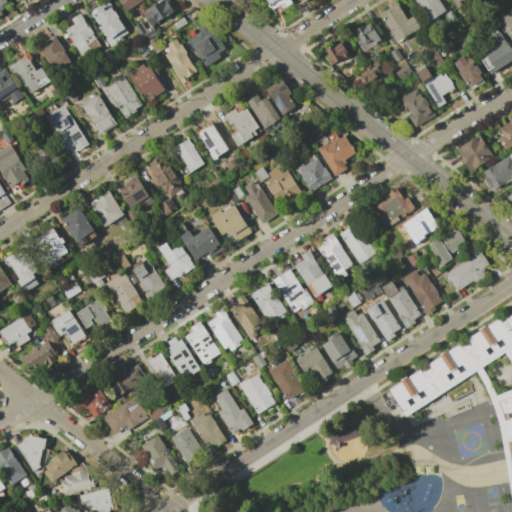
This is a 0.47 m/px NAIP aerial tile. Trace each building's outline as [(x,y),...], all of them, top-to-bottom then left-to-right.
[(142,0),(127,10),(120,0),(142,0)] [(161,0),(168,0),(175,10),(151,25),(142,12),(161,0)] [(289,0),(291,2),(280,9),(277,5),(272,9),(266,0),(289,0)] [(388,8),(386,4),(392,0),(394,4),(396,3),(406,19),(412,15),(419,27),(396,42),(378,14),(388,8)] [(438,0),(445,10),(428,21),(414,0),(438,0)] [(461,0),(460,1),(459,0),(457,1),(460,5),(456,8),(450,0),(461,0)] [(108,37),(91,10),(102,3),(106,9),(111,6),(128,33),(121,37),(123,40),(112,47),(107,38),(108,37)] [(511,7),(511,42),(496,18),(511,7)] [(449,10),(453,17),(448,20),(443,13),(449,10)] [(93,33),(101,46),(83,58),(65,30),(66,29),(64,26),(73,21),(71,18),(80,12),(93,33)] [(173,24),(183,18),(187,23),(177,30),(173,24)] [(145,30),(152,26),(156,33),(143,41),(134,26),(140,22),(145,30)] [(361,26),(362,28),(369,23),(379,39),(362,51),(355,40),(359,38),(354,31),(361,26)] [(206,66),(188,39),(200,31),(198,28),(204,24),(209,30),(212,28),(226,48),(218,53),(220,56),(206,66)] [(496,28),(511,52),(511,58),(489,74),(479,59),(493,50),(484,36),(496,28)] [(55,35),(71,61),(54,71),(38,46),(55,35)] [(154,37),(162,49),(156,53),(148,41),(154,37)] [(168,45),(167,44),(176,38),(179,44),(181,43),(187,53),(186,54),(197,70),(186,77),(187,79),(182,83),(163,55),(167,53),(163,48),(168,45)] [(336,42),(337,44),(339,42),(347,56),(344,58),(343,56),(329,65),(320,52),(336,42)] [(143,43),(150,53),(142,58),(136,48),(143,43)] [(395,48),(401,58),(395,61),(389,52),(395,48)] [(435,50),(443,63),(436,67),(428,55),(435,50)] [(23,54),(26,52),(30,53),(32,57),(31,60),(30,61),(36,70),(42,66),(51,80),(32,92),(27,85),(26,86),(16,71),(13,72),(9,66),(22,57),(23,54)] [(462,56),(467,62),(471,59),(473,61),(471,63),(473,67),(476,65),(480,72),(478,73),(481,79),(469,87),(453,62),(462,56)] [(402,58),(411,72),(399,79),(393,71),(392,72),(389,67),(402,58)] [(372,61),(374,63),(377,62),(380,66),(377,68),(380,73),(360,86),(352,74),(372,61)] [(128,73),(131,71),(129,69),(138,63),(140,65),(143,63),(145,67),(149,65),(165,89),(149,99),(145,92),(142,94),(128,73)] [(424,66),(432,78),(443,72),(453,87),(440,96),(444,102),(437,107),(415,71),(424,66)] [(10,96),(0,102),(0,71),(6,67),(18,86),(17,87),(23,97),(14,103),(10,96)] [(106,83),(99,88),(92,77),(98,72),(106,83)] [(122,74),(142,104),(135,108),(137,111),(126,118),(107,88),(112,84),(110,81),(122,74)] [(266,89),(282,79),(291,93),(288,95),(296,106),(282,115),(266,89)] [(77,96),(70,101),(65,93),(72,88),(77,96)] [(401,99),(400,98),(415,88),(422,98),(423,97),(428,105),(427,106),(431,112),(432,111),(434,115),(414,127),(408,117),(411,115),(406,108),(404,110),(398,101),(401,99)] [(264,129),(246,99),(256,93),(261,100),(266,97),(280,119),(264,129)] [(98,94),(116,123),(101,133),(82,105),(98,94)] [(89,143),(79,150),(75,145),(67,150),(45,117),(64,105),(89,143)] [(230,124),(224,115),(239,105),(243,111),(246,109),(258,127),(254,130),(257,134),(237,146),(231,136),(238,132),(232,123),(230,124)] [(511,112),(511,144),(505,149),(490,128),(511,112)] [(218,156),(214,159),(197,133),(211,123),(230,152),(219,159),(218,156)] [(0,133),(6,129),(13,139),(7,144),(0,133)] [(328,144),(327,142),(324,138),(334,132),(338,138),(336,139),(328,144)] [(40,164),(31,151),(30,152),(25,145),(44,133),(61,158),(55,162),(51,157),(40,164)] [(478,134),(493,155),(470,171),(455,149),(478,134)] [(344,160),(346,162),(344,164),(347,168),(335,176),(317,149),(327,142),(328,144),(336,139),(337,140),(344,135),(355,152),(344,160)] [(178,151),(177,152),(174,148),(189,139),(204,163),(190,172),(187,167),(188,166),(178,151)] [(0,168),(0,150),(11,144),(27,168),(23,170),(28,178),(13,188),(0,168)] [(511,152),(511,177),(493,189),(491,185),(487,188),(482,180),(486,177),(482,171),(511,152)] [(177,176),(178,176),(182,181),(179,183),(183,188),(171,196),(167,191),(165,192),(162,186),(164,185),(162,183),(159,185),(155,178),(156,177),(151,169),(152,169),(149,163),(162,155),(165,160),(166,160),(177,176)] [(225,163),(234,158),(238,165),(230,170),(225,163)] [(310,191),(297,171),(317,158),(323,168),(324,167),(331,177),(310,191)] [(281,173),(286,170),(303,196),(289,205),(285,199),(279,203),(266,184),(269,182),(267,179),(271,177),(268,173),(277,166),(281,173)] [(254,172),(261,167),(268,177),(260,182),(254,172)] [(149,195),(150,195),(154,201),(142,209),(137,203),(131,207),(116,184),(135,173),(149,195)] [(245,197),(249,194),(244,187),(252,181),(255,185),(257,183),(277,213),(262,223),(245,197)] [(0,185),(11,202),(0,209),(0,185)] [(233,190),(238,186),(244,195),(239,199),(233,190)] [(396,221),(397,222),(385,230),(376,215),(380,213),(376,207),(390,198),(388,194),(396,189),(403,199),(407,197),(414,208),(396,221)] [(96,199),(96,198),(108,190),(124,214),(105,226),(90,203),(96,199)] [(234,204),(227,193),(233,190),(239,199),(240,200),(234,204)] [(170,198),(176,208),(166,214),(160,204),(170,198)] [(212,217),(211,215),(219,209),(222,213),(233,205),(251,232),(237,241),(232,234),(230,236),(226,231),(221,235),(210,218),(212,217)] [(62,220),(80,208),(94,230),(93,230),(96,236),(79,247),(62,220)] [(126,212),(133,208),(139,218),(133,222),(126,212)] [(438,227),(424,236),(425,238),(415,244),(402,224),(426,208),(438,227)] [(339,234),(355,224),(374,253),(358,264),(339,234)] [(203,254),(195,260),(179,236),(188,230),(193,237),(208,227),(223,249),(210,257),(211,259),(208,261),(203,254)] [(52,228),(67,252),(47,264),(32,241),(52,228)] [(439,240),(456,228),(466,243),(449,254),(452,259),(440,266),(426,245),(438,238),(439,240)] [(325,243),(322,239),(332,233),(352,264),(335,275),(317,248),(325,243)] [(180,245),(194,266),(178,277),(177,276),(171,280),(164,270),(170,266),(158,248),(166,243),(171,250),(180,245)] [(39,269),(32,274),(34,277),(21,286),(17,281),(19,279),(10,266),(9,267),(4,259),(23,246),(39,269)] [(120,250),(129,265),(123,269),(114,254),(120,250)] [(303,260),(300,255),(308,250),(332,288),(315,299),(294,266),(303,260)] [(399,251),(402,256),(392,263),(388,257),(399,251)] [(473,280),(457,291),(445,273),(480,251),(488,264),(485,266),(484,271),(484,276),(483,280),(480,281),(476,282),(473,280)] [(413,266),(407,257),(414,252),(420,261),(413,266)] [(151,300),(138,278),(133,269),(135,268),(133,265),(141,260),(144,264),(149,261),(164,285),(157,290),(160,294),(151,300)] [(0,267),(11,284),(0,291),(0,267)] [(394,279),(389,271),(395,267),(400,275),(394,279)] [(92,283),(87,275),(100,268),(105,275),(100,278),(103,283),(97,287),(94,282),(92,283)] [(303,289),(304,288),(314,302),(302,310),(300,307),(293,312),(272,280),(289,269),(303,289)] [(419,276),(424,273),(442,300),(433,306),(435,309),(427,314),(403,278),(415,270),(419,276)] [(142,302),(126,313),(116,298),(114,299),(105,283),(123,272),(142,302)] [(86,285),(80,277),(85,274),(90,282),(86,285)] [(413,320),(415,322),(406,328),(397,315),(398,314),(381,287),(391,281),(397,290),(402,286),(421,315),(413,320)] [(80,291),(67,299),(62,290),(75,282),(80,291)] [(274,319),(269,322),(251,294),(268,283),(286,311),(282,314),(284,317),(276,322),(274,319)] [(393,333),(395,336),(386,342),(366,310),(380,301),(371,287),(377,283),(387,298),(383,301),(400,328),(393,333)] [(349,309),(342,298),(353,291),(360,302),(349,309)] [(257,324),(259,328),(254,331),(257,335),(251,339),(231,309),(239,303),(237,300),(244,295),(261,322),(257,324)] [(76,313),(99,298),(105,309),(104,310),(111,321),(96,330),(92,324),(85,328),(76,313)] [(332,321),(325,310),(333,306),(340,316),(332,321)] [(242,339),(239,342),(240,344),(231,350),(228,346),(224,349),(207,323),(217,316),(214,312),(223,307),(228,315),(227,315),(242,339)] [(380,341),(371,346),(374,350),(365,355),(356,341),(357,341),(341,316),(352,309),(356,315),(361,312),(380,341)] [(85,336),(72,345),(64,333),(59,336),(50,323),(69,311),(85,336)] [(15,341),(7,346),(0,335),(0,330),(28,312),(36,324),(30,328),(32,330),(27,333),(30,338),(18,346),(15,341)] [(388,391),(405,417),(505,353),(511,367),(511,388),(489,398),(501,442),(511,505),(511,511),(511,315),(501,322),(499,319),(467,340),(468,342),(461,347),(459,344),(427,365),(429,368),(421,372),(420,370),(388,391)] [(185,336),(193,331),(191,327),(200,321),(220,352),(209,359),(211,362),(204,366),(185,336)] [(52,343),(43,330),(50,326),(58,339),(52,343)] [(348,348),(351,347),(357,356),(350,360),(353,363),(345,368),(343,365),(337,369),(322,345),(328,341),(327,339),(336,333),(338,335),(339,334),(348,348)] [(175,337),(178,341),(181,339),(200,368),(184,379),(165,349),(171,346),(168,342),(175,337)] [(289,352),(284,344),(293,338),(298,346),(289,352)] [(19,358),(46,340),(52,349),(53,348),(54,348),(56,351),(56,353),(55,354),(53,355),(56,360),(49,365),(47,362),(43,362),(28,371),(19,358)] [(316,348),(332,373),(324,377),(326,380),(321,384),(310,367),(304,371),(297,360),(316,348)] [(262,358),(266,364),(260,368),(252,357),(263,350),(266,355),(262,358)] [(145,358),(150,355),(152,358),(161,353),(177,379),(164,387),(145,358)] [(292,371),(305,390),(288,401),(269,371),(287,359),(294,370),(292,371)] [(137,365),(145,378),(118,396),(110,382),(137,365)] [(232,386),(225,376),(232,371),(239,381),(232,386)] [(249,379),(257,374),(263,384),(264,383),(272,395),(271,395),(275,402),(258,414),(238,384),(248,378),(249,379)] [(91,412),(88,414),(79,399),(99,386),(112,406),(94,417),(91,412)] [(222,410),(213,397),(226,389),(240,410),(242,409),(252,423),(242,430),(240,428),(232,433),(218,412),(222,410)] [(103,417),(134,397),(148,417),(128,430),(125,427),(114,434),(103,417)] [(182,403),(191,417),(184,421),(175,407),(182,403)] [(205,416),(208,414),(226,440),(216,447),(215,445),(210,448),(191,420),(202,412),(205,416)] [(160,430),(154,422),(161,417),(166,426),(160,430)] [(172,432),(184,424),(186,428),(187,427),(204,452),(187,463),(186,460),(181,463),(173,450),(177,448),(171,438),(175,435),(172,432)] [(44,449),(49,450),(44,467),(41,467),(33,471),(16,446),(24,441),(22,439),(31,434),(33,437),(46,439),(44,449)] [(180,469),(171,475),(166,467),(159,467),(154,470),(139,447),(158,435),(180,469)] [(0,472),(0,451),(10,446),(28,475),(9,487),(0,472)] [(64,449),(66,448),(77,464),(52,482),(44,472),(47,469),(45,466),(51,461),(50,459),(62,451),(61,450),(64,448),(64,449)] [(72,475),(71,473),(87,469),(89,475),(92,475),(93,477),(94,478),(95,479),(96,482),(96,484),(95,485),(96,488),(64,495),(61,482),(65,481),(64,477),(72,475)] [(93,511),(90,510),(92,506),(85,502),(81,503),(79,495),(108,488),(109,495),(111,494),(112,497),(114,497),(117,509),(109,511),(108,511),(93,511)]
